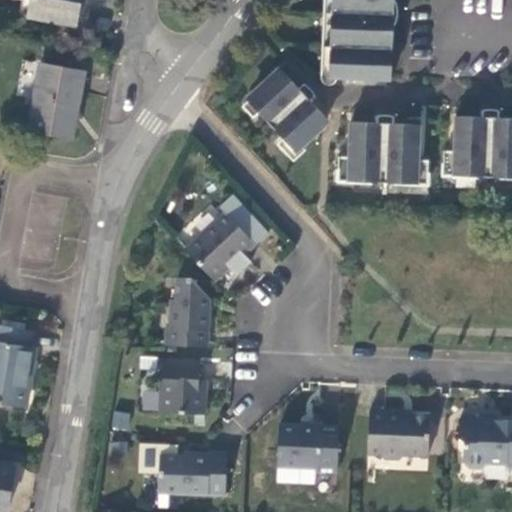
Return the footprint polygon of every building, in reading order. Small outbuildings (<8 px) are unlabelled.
[(76,0),(19,0),(17,13),(72,23),(76,0)] [(394,33),(395,0),(332,0),(330,77),(336,78),(336,80),(349,81),(349,78),(393,79),(394,33)] [(84,71),(40,62),(27,130),(66,137),(71,111),(74,96),(79,97),(84,71)] [(295,150),(328,120),(310,100),(315,94),(310,88),(307,85),(302,90),(283,71),(249,102),(295,150)] [(446,174),(511,175),(511,117),(496,117),(496,112),(491,112),(486,112),(486,116),(457,116),(456,149),(447,149),(446,174)] [(341,180),(429,183),(430,160),(420,159),(421,124),(392,123),(393,118),(388,118),(383,118),(383,123),(354,122),(353,156),(342,156),(341,180)] [(203,235),(187,250),(215,279),(231,264),(235,268),(242,262),(248,256),(246,253),(256,243),(250,237),(260,227),(251,217),(241,226),(237,222),(225,210),(203,231),(203,235)] [(247,213),(237,222),(241,226),(251,217),(247,213)] [(167,327),(166,344),(208,346),(209,320),(210,297),(193,278),(178,277),(177,299),(172,299),(170,327),(167,327)] [(0,404),(23,409),(29,378),(34,353),(30,352),(33,337),(0,330),(0,404)] [(160,412),(205,414),(206,398),(206,388),(199,388),(200,361),(163,359),(160,412)] [(429,454),(431,415),(406,413),(404,409),(395,409),(372,408),(370,451),(385,452),(390,457),(400,457),(405,453),(429,454)] [(507,466),(511,466),(511,419),(505,419),(490,418),(490,413),(456,412),(451,416),(451,435),(455,439),(454,459),(460,466),(473,466),(478,461),(507,462),(507,466)] [(308,426),(280,425),(279,465),(318,467),(318,471),(338,472),(339,428),(308,426)] [(226,493),(227,451),(217,451),(211,451),(211,452),(193,452),(193,455),(161,455),(160,491),(226,493)] [(14,472),(0,469),(0,511),(5,511),(9,495),(14,472)]
